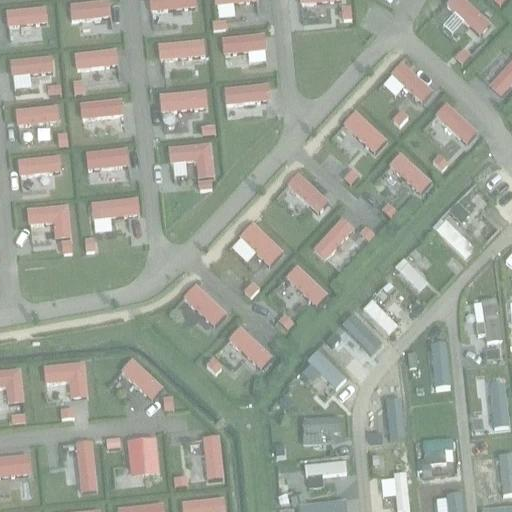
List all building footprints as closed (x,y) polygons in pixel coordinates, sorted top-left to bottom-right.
[(193,0),(170,0),(150,3),(152,20),(196,14),(193,0)] [(257,7),(256,0),(213,0),(215,10),(257,7)] [(340,0),(298,0),(299,9),(341,4),(340,0)] [(480,41),(491,30),(457,0),(447,11),(480,41)] [(508,4),(504,0),(498,0),(493,6),(500,13),(508,4)] [(108,7),(69,11),(70,28),(110,24),(108,7)] [(350,26),(351,13),(341,13),(341,26),(350,26)] [(46,31),(45,15),(7,18),(8,34),(46,31)] [(226,37),(226,27),(212,29),(213,38),(226,37)] [(266,58),(264,41),(221,44),(222,61),(266,58)] [(204,64),(202,46),(158,51),(160,68),(204,64)] [(470,62),(463,55),(455,64),(462,71),(470,62)] [(117,56),(74,60),(75,76),(118,72),(117,56)] [(52,80),(50,63),(10,68),(12,84),(52,80)] [(501,104),(511,91),(511,67),(489,94),(501,104)] [(432,99),(402,70),(391,81),(422,110),(432,99)] [(81,89),(72,90),(73,103),(83,101),(81,89)] [(267,90),(224,95),(226,113),(270,107),(267,90)] [(61,102),(61,91),(47,92),(48,103),(61,102)] [(207,112),(205,95),(159,99),(160,117),(207,112)] [(121,107),(79,111),(81,126),(122,122),(121,107)] [(477,140),(446,109),(435,121),(466,151),(477,140)] [(58,125),(56,110),(14,114),(16,130),(58,125)] [(386,145),(354,116),(342,128),(374,157),(386,145)] [(408,124),(401,117),(391,126),(398,134),(408,124)] [(214,142),(213,133),(201,134),(202,143),(214,142)] [(66,154),(66,140),(57,140),(57,154),(66,154)] [(210,147),(168,152),(170,168),(196,165),(198,183),(214,181),(210,147)] [(127,156),(85,159),(87,177),(129,173),(127,156)] [(420,197),(431,186),(399,157),(388,169),(420,197)] [(448,171),(438,161),(432,167),(442,177),(448,171)] [(59,179),(58,163),(17,167),(19,184),(59,179)] [(358,183),(351,176),(343,185),(350,192),(358,183)] [(328,210),(297,181),(286,192),(317,221),(328,210)] [(136,206),(90,210),(92,227),(137,223),(136,206)] [(54,243),(70,242),(67,209),(26,213),(27,230),(53,227),(54,243)] [(398,220),(387,210),(381,216),(392,226),(398,220)] [(353,233),(341,222),(313,253),(325,264),(353,233)] [(474,251),(445,224),(435,234),(464,262),(474,251)] [(282,256),(252,227),(238,241),(269,270),(282,256)] [(375,244),(364,234),(358,241),(369,250),(375,244)] [(93,245),(84,246),(86,260),(94,259),(93,245)] [(70,261),(70,249),(62,249),(62,261),(70,261)] [(427,287),(408,267),(399,276),(419,296),(427,287)] [(327,299),(296,270),(285,281),(316,310),(327,299)] [(226,318),(195,288),(183,301),(214,330),(226,318)] [(259,297),(252,289),(243,298),(250,305),(259,297)] [(495,302),(480,304),(486,346),(500,344),(495,302)] [(363,313),(386,336),(395,329),(372,305),(363,313)] [(293,331),(284,322),(277,329),(286,338),(293,331)] [(239,331),(228,343),(260,373),(272,361),(239,331)] [(338,342),(330,351),(353,370),(361,362),(338,342)] [(419,358),(406,360),(411,400),(423,399),(419,358)] [(131,363),(120,375),(152,404),(162,392),(131,363)] [(223,375),(214,366),(206,373),(215,382),(223,375)] [(83,367),(43,371),(45,388),(68,385),(70,403),(87,401),(83,367)] [(469,372),(471,388),(505,384),(504,369),(469,372)] [(19,373),(0,375),(0,391),(5,391),(7,409),(23,407),(19,373)] [(298,401),(341,413),(344,399),(301,387),(298,401)] [(404,429),(404,398),(394,398),(394,406),(371,406),(371,418),(395,417),(395,430),(404,429)] [(171,405),(162,405),(163,418),(172,417),(171,405)] [(73,425),(72,415),(59,417),(60,426),(73,425)] [(24,429),(23,420),(9,422),(11,431),(24,429)] [(341,436),(340,421),(302,423),(303,438),(341,436)] [(207,484),(223,482),(218,440),(202,442),(207,484)] [(422,456),(424,456),(425,468),(445,467),(444,453),(453,453),(452,442),(421,444),(422,456)] [(120,456),(119,445),(106,446),(106,457),(120,456)] [(158,482),(154,446),(127,448),(130,485),(158,482)] [(98,499),(92,448),(75,450),(81,501),(98,499)] [(0,484),(29,482),(27,462),(0,464),(0,484)] [(479,479),(508,476),(510,492),(511,492),(511,462),(478,467),(479,479)] [(346,477),(345,465),(304,469),(305,481),(346,477)] [(393,478),(395,511),(408,511),(405,476),(393,478)] [(187,485),(172,486),(173,497),(188,495),(187,485)] [(456,502),(455,489),(423,493),(425,505),(456,502)] [(181,506),(181,511),(223,511),(223,502),(181,506)]
